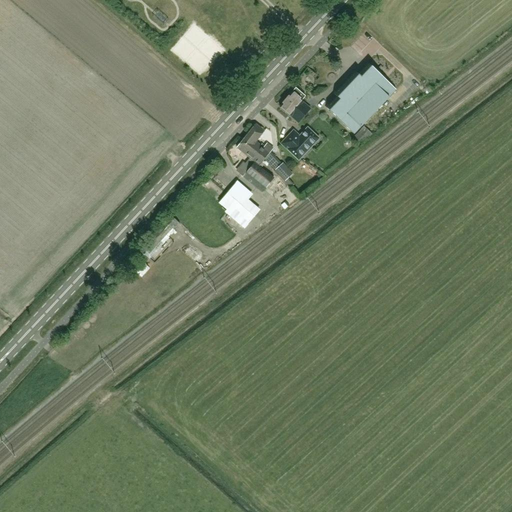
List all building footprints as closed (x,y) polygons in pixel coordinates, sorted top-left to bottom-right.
[(325,106),(354,134),(396,90),(367,62),(364,65),(366,67),(359,74),(354,70),(352,73),(353,75),(338,92),(336,90),(333,93),(337,97),(330,105),(328,103),(325,106)] [(299,123),(307,113),(310,109),(301,101),(305,96),(296,88),(280,107),(299,123)] [(256,125),(237,148),(250,159),(255,163),(259,166),(264,160),(270,152),(273,149),(267,144),(263,148),(256,142),(264,132),(256,125)] [(319,139),(308,128),(300,136),(294,131),(281,144),(291,154),(292,153),(300,159),(319,139)] [(244,163),(237,171),(243,176),(242,177),(262,193),(273,179),(254,163),(255,163),(250,159),(246,164),(244,163)] [(282,165),(276,170),(286,180),(291,175),(282,165)] [(226,185),(237,176),(229,168),(219,177),(226,185)] [(227,194),(219,203),(246,225),(249,225),(260,212),(246,200),(250,196),(236,183),(227,194)] [(172,229),(175,231),(180,225),(170,215),(141,247),(149,255),(172,229)] [(146,262),(137,271),(142,275),(151,267),(146,262)] [(78,326),(87,332),(90,327),(82,321),(78,326)]
